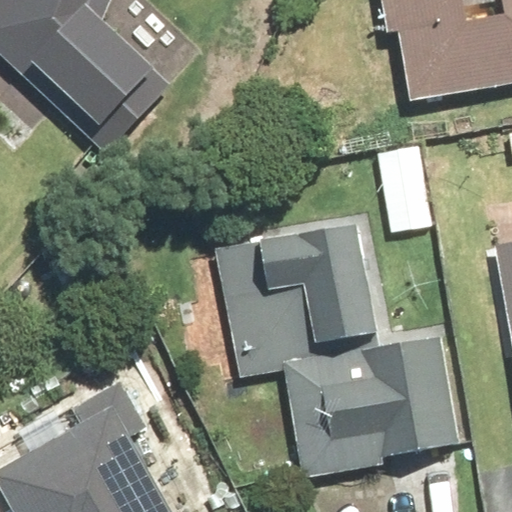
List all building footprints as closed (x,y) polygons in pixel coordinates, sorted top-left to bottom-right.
[(111,0),(0,0),(0,55),(105,157),(168,92),(100,26),(111,0)] [(511,0),(377,0),(382,34),(396,32),(407,106),(511,89),(511,0)] [(423,153),(379,158),(388,236),(432,230),(423,153)] [(384,471),(382,460),(459,448),(442,337),(378,347),(358,227),(213,252),(235,381),(282,373),(300,485),(384,471)] [(511,365),(511,239),(490,243),(511,365)] [(164,511),(108,411),(0,470),(0,502),(5,511),(164,511)]
